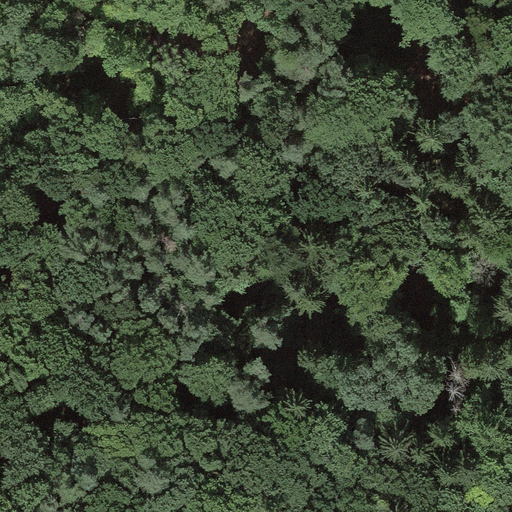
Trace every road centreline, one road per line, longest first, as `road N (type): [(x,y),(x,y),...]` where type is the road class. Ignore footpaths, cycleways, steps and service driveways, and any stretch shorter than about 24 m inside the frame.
road 1 (track): [(511,237),(288,203),(78,118)]
road 2 (track): [(154,0),(78,118),(0,281)]
